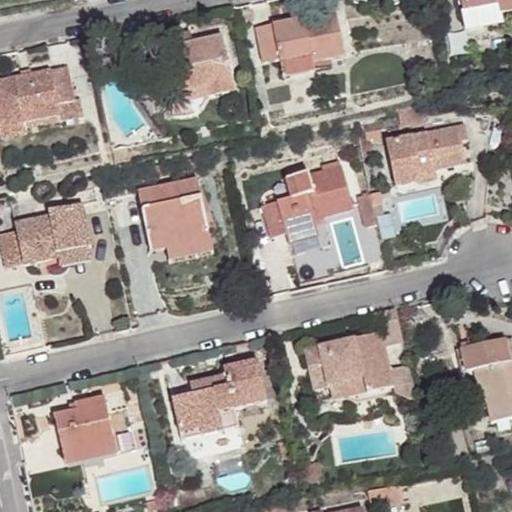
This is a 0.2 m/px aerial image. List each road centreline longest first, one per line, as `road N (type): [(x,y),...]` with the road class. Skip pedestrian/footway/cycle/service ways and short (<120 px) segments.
road 1 (residential): [(0,382),(499,262)]
road 2 (residential): [(175,0),(0,37)]
